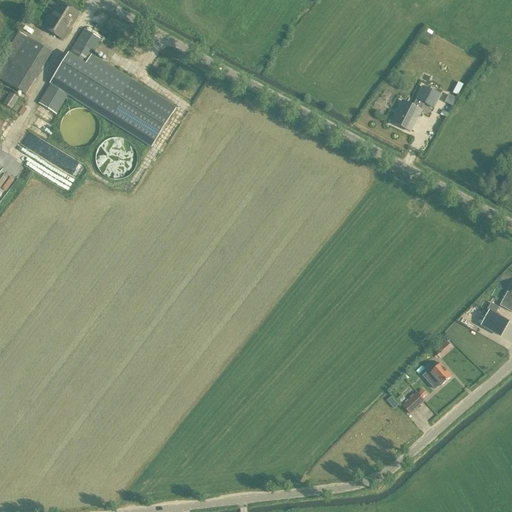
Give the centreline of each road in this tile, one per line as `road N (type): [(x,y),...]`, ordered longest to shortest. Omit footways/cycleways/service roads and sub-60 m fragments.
road 1 (tertiary): [(511,223),(97,0)]
road 2 (tertiary): [(144,511),(379,477),(511,364)]
